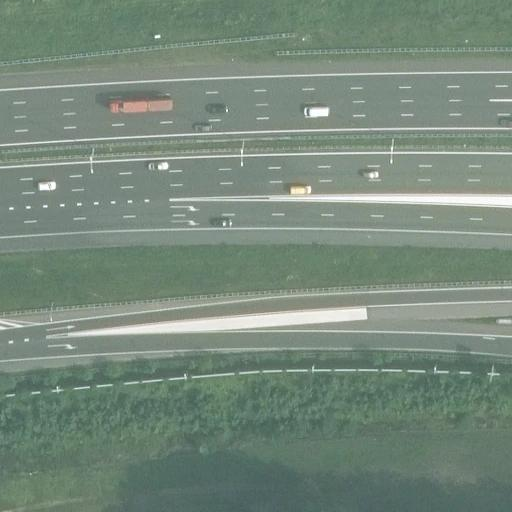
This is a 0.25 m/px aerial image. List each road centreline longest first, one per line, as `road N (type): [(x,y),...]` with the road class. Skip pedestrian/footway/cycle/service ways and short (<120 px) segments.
road 1 (motorway): [(27,334),(207,311),(511,296)]
road 2 (secondary): [(27,334),(511,348)]
road 3 (motorway): [(382,99),(0,115)]
road 4 (motorway): [(163,198),(511,219)]
road 5 (motorway): [(163,198),(511,191)]
road 6 (motorway): [(0,210),(163,198)]
road 7 (motorway): [(511,78),(382,99)]
road 8 (motorway): [(511,106),(382,99)]
